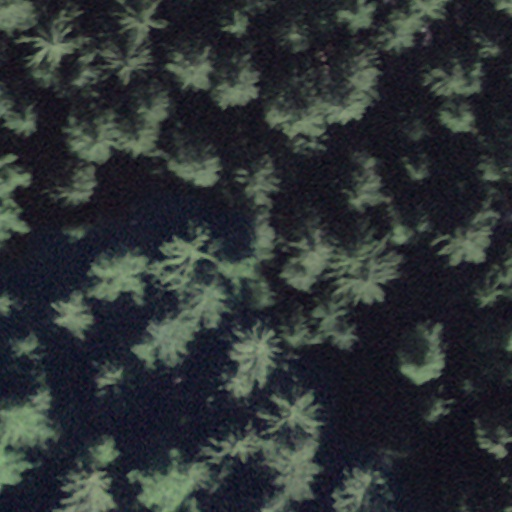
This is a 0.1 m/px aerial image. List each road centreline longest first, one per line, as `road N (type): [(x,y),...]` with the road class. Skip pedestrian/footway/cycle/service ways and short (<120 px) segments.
road 1 (track): [(506,0),(374,121),(511,112)]
road 2 (track): [(511,365),(347,511)]
